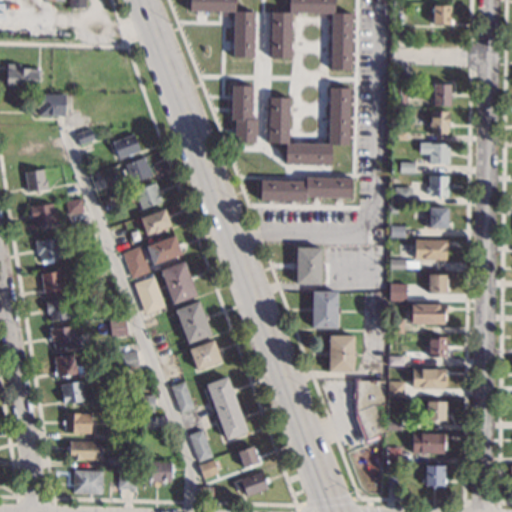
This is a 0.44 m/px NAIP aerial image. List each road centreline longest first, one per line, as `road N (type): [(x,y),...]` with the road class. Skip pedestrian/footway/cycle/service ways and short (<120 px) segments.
road 1 (secondary): [(332,511),(134,0)]
road 2 (residential): [(488,511),(489,0)]
road 3 (residential): [(38,511),(0,266)]
